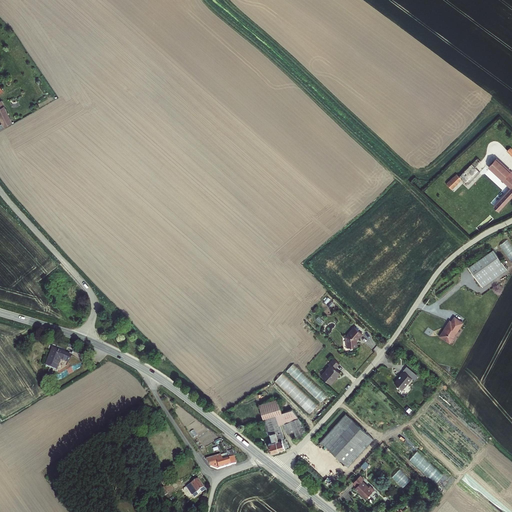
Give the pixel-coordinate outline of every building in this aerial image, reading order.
[(5,125),(11,121),(4,105),(0,107),(0,112),(3,120),(0,121),(0,128),(5,125)] [(497,132),(492,137),(496,140),(493,143),(501,150),(507,143),(497,132)] [(481,161),(477,158),(459,176),(462,179),(468,185),(480,172),(479,171),(483,166),(480,163),(481,161)] [(511,172),(497,158),(489,167),(511,188),(494,206),(499,211),(511,196),(511,172)] [(459,176),(457,174),(446,184),(452,190),(462,179),(459,176)] [(501,243),(511,260),(511,259),(511,246),(508,239),(501,243)] [(469,267),(482,287),(507,270),(493,250),(469,267)] [(82,294),(75,286),(66,294),(73,302),(82,294)] [(449,326),(439,340),(448,347),(462,328),(454,323),(451,327),(449,326)] [(357,343),(357,341),(360,337),(360,338),(363,334),(355,327),(347,337),(346,337),(347,344),(346,344),(347,348),(357,347),(357,343)] [(71,354),(52,347),(45,364),(57,369),(61,360),(68,362),(71,354)] [(331,366),(322,376),(331,384),(341,373),(336,369),(340,364),(334,359),(329,364),(331,366)] [(321,402),(327,395),(293,364),(287,370),(321,402)] [(412,380),(402,372),(398,376),(399,378),(393,385),(397,388),(396,389),(401,393),(412,380)] [(318,404),(282,373),(275,381),(311,412),(318,404)] [(280,422),(283,421),(298,416),(291,407),(271,421),(272,424),(280,422)] [(298,416),(283,421),(286,430),(293,428),(300,437),(308,429),(298,416)] [(369,438),(346,418),(321,447),(344,466),(369,438)] [(264,426),(267,435),(269,434),(275,432),(272,424),(271,421),(264,426)] [(279,451),(289,447),(287,439),(286,440),(280,422),(272,424),(275,432),(277,440),(276,440),(279,451)] [(268,443),(272,453),(279,451),(276,440),(277,440),(275,432),(269,434),(272,442),(268,443)] [(374,442),(369,438),(344,466),(350,471),(374,442)] [(222,452),(204,458),(208,465),(220,468),(238,462),(235,454),(238,453),(236,448),(235,445),(233,446),(229,447),(232,455),(225,458),(222,452)] [(186,483),(188,486),(197,479),(196,476),(194,476),(186,481),(186,483)] [(188,486),(185,487),(195,501),(207,492),(204,488),(205,488),(198,478),(188,486)] [(162,487),(167,493),(173,488),(169,482),(163,486),(162,487)] [(361,484),(355,490),(354,491),(365,502),(373,493),(369,489),(368,490),(361,484)]
